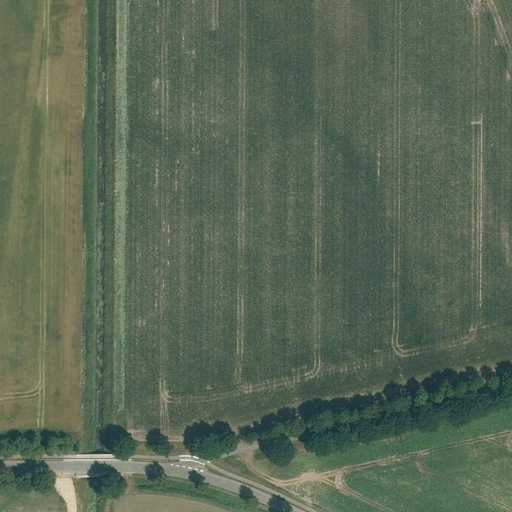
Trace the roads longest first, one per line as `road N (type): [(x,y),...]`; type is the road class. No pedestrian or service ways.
road 1 (residential): [(183,473),(511,389)]
road 2 (tertiary): [(0,468),(183,473)]
